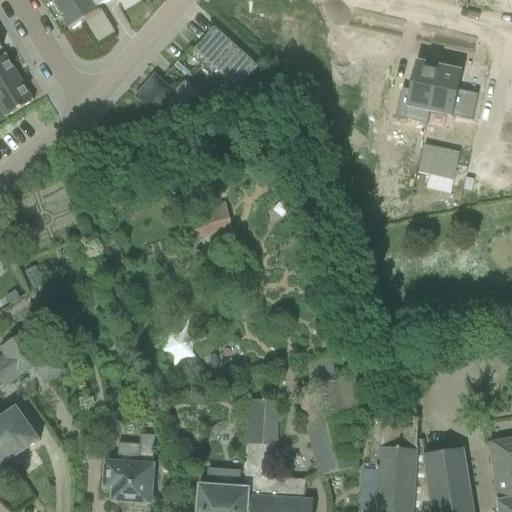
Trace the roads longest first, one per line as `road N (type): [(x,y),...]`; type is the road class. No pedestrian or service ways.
road 1 (residential): [(511,37),(361,0)]
road 2 (residential): [(177,0),(86,103)]
road 3 (residential): [(511,37),(480,167)]
road 4 (residential): [(86,103),(22,0)]
